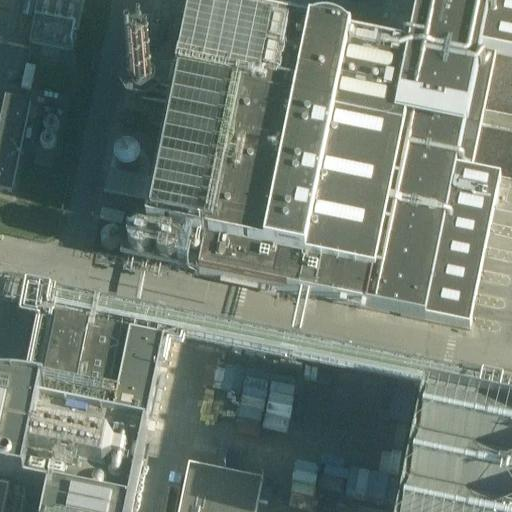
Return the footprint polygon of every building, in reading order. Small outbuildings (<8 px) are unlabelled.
[(37,0),(29,44),(73,52),(83,0),(37,0)] [(198,278),(470,333),(500,184),(511,185),(511,135),(481,129),(483,116),(511,121),(511,0),(420,0),(414,33),(409,57),(348,44),(344,41),(341,39),(336,37),(332,35),(328,35),(325,34),(321,35),(316,35),(314,36),(312,37),(242,23),(191,12),(176,91),(156,185),(108,176),(104,199),(152,208),(146,234),(205,246),(198,278)] [(383,0),(378,25),(390,28),(395,0),(383,0)] [(395,0),(390,28),(414,33),(420,0),(395,0)] [(173,78),(161,75),(151,122),(155,123),(154,127),(162,129),(173,78)] [(0,191),(12,194),(30,104),(5,99),(0,122),(0,191)] [(43,126),(43,127),(43,129),(44,130),(45,131),(45,132),(47,133),(48,134),(49,134),(51,134),(53,134),(54,134),(55,133),(56,132),(57,131),(58,129),(59,128),(59,126),(58,124),(58,123),(57,122),(57,121),(55,120),(54,119),(52,118),(50,118),(48,119),(47,119),(45,120),(44,121),(44,123),(43,124),(43,125),(43,126)] [(55,144),(55,142),(55,141),(54,139),(54,138),(53,137),(51,136),(49,135),(48,135),(46,135),(44,136),(43,136),(42,137),(41,139),(40,140),(40,141),(40,143),(40,144),(40,146),(41,147),(42,148),(43,149),(44,150),(46,150),(47,151),(48,150),(50,150),(51,150),(52,149),(53,148),(54,147),(55,146),(55,144)] [(56,321),(37,418),(102,431),(121,335),(56,321)] [(145,434),(163,344),(129,337),(111,427),(145,434)] [(511,511),(511,415),(428,398),(404,511),(511,511)] [(132,511),(143,463),(81,450),(80,452),(34,442),(27,473),(23,500),(49,506),(47,511),(132,511)] [(257,511),(263,484),(189,469),(179,511),(257,511)]
